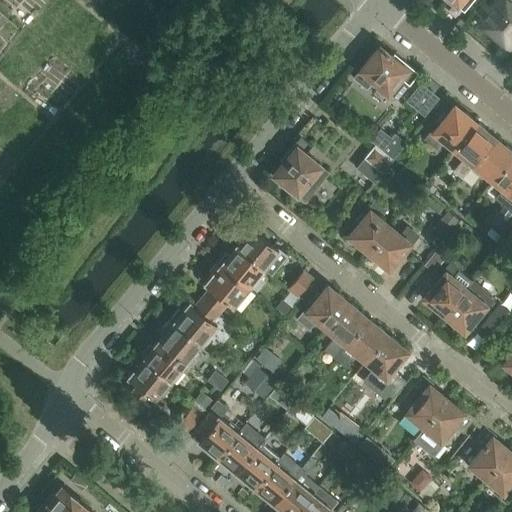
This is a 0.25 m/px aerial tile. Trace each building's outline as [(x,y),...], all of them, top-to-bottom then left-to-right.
[(450,0),(463,10),(471,0),(450,0)] [(507,46),(511,39),(511,0),(500,0),(493,9),(487,5),(479,15),(484,20),(481,24),(507,46)] [(417,74),(404,64),(406,63),(404,62),(402,64),(394,57),(396,55),(394,54),(391,57),(388,54),(388,53),(385,50),(384,51),(379,47),(373,54),(370,55),(366,60),(366,63),(354,78),(367,88),(373,81),(397,100),(409,84),(417,74)] [(426,114),(441,95),(423,80),(408,99),(426,114)] [(463,113),(455,106),(447,115),(446,114),(425,139),(434,146),(440,138),(453,148),(474,122),(472,120),(471,117),(466,113),(463,113)] [(469,170),(495,139),(485,131),(485,128),(479,124),(477,124),(474,122),(453,148),(471,163),(467,168),(469,170)] [(408,140),(388,123),(370,144),(374,147),(392,162),(393,162),(391,160),(408,140)] [(311,145),(301,137),(291,150),(290,149),(289,150),(291,152),(284,160),(282,158),(281,160),(284,162),(274,175),(281,181),(282,184),(287,188),(290,188),(305,200),(328,172),(304,153),(311,145)] [(493,181),(511,157),(511,150),(511,151),(507,146),(504,146),(495,139),(469,170),(473,173),(477,168),(493,181)] [(392,162),(374,147),(356,168),(373,183),(383,171),(387,174),(393,167),(390,164),(392,162)] [(511,157),(493,181),(506,191),(499,200),(508,207),(511,201),(511,157)] [(462,178),(469,170),(467,168),(461,162),(454,171),(462,178)] [(471,185),(478,176),(473,173),(469,170),(462,178),(471,185)] [(430,199),(425,205),(438,214),(442,209),(430,199)] [(365,250),(368,252),(389,226),(377,216),(383,207),(375,200),(354,226),(355,227),(348,236),(357,243),(357,245),(363,250),(365,250)] [(443,239),(458,221),(447,211),(431,230),(434,232),(429,237),(437,243),(441,238),(443,239)] [(504,234),(511,224),(511,215),(507,212),(495,226),(504,234)] [(389,226),(368,252),(371,254),(372,257),(377,262),(380,261),(388,268),(395,260),(397,261),(418,236),(409,229),(402,237),(389,226)] [(276,246),(275,247),(251,227),(246,234),(241,233),(236,240),(237,244),(265,267),(273,273),(288,256),(276,246)] [(265,267),(237,244),(230,253),(225,252),(217,263),(248,288),(265,267)] [(435,251),(428,259),(437,267),(444,258),(435,251)] [(209,288),(228,303),(232,307),(248,288),(217,263),(209,272),(211,276),(205,284),(209,288)] [(441,312),(444,314),(465,288),(452,278),(459,270),(451,263),(430,288),(431,289),(424,298),(432,305),(433,307),(438,312),(441,312)] [(295,297),(311,278),(302,270),(286,289),(295,297)] [(472,323),(493,298),(472,280),(465,288),(444,314),(447,316),(447,319),(453,324),(455,323),(464,330),(471,322),(472,323)] [(336,293),(327,286),(320,295),(319,293),(298,319),(307,326),(313,318),(326,328),(347,302),(345,300),(344,297),(339,293),(336,293)] [(228,303),(209,288),(202,297),(220,312),(228,303)] [(220,312),(202,297),(194,306),(213,321),(220,312)] [(179,309),(171,319),(201,344),(217,325),(213,321),(194,306),(189,302),(183,310),(179,309)] [(346,344),(367,319),(358,311),(358,308),(352,304),(349,304),(347,302),(326,328),(346,344)] [(500,303),(477,332),(487,340),(510,311),(500,303)] [(164,333),(158,340),(186,363),(201,344),(171,319),(162,329),(164,333)] [(366,361),(387,335),(385,333),(385,330),(379,326),(377,326),(367,319),(346,344),(366,361)] [(387,335),(366,361),(379,371),(372,379),(381,386),(401,361),(400,360),(407,351),(399,344),(398,341),(393,337),(390,337),(387,335)] [(148,346),(140,356),(171,381),(186,363),(158,340),(152,347),(148,346)] [(334,358),(342,349),(334,342),(326,351),(334,358)] [(343,365),(351,356),(342,349),(334,358),(343,365)] [(273,355),(264,366),(270,371),(279,360),(273,355)] [(155,400),(171,381),(140,356),(132,366),(134,370),(128,377),(135,384),(132,388),(144,398),(148,394),(155,400)] [(250,360),(242,371),(251,378),(257,371),(259,368),(250,360)] [(246,385),(264,400),(276,386),(257,371),(251,378),(246,385)] [(407,413),(423,427),(447,399),(430,386),(432,384),(423,377),(412,390),(420,396),(407,413)] [(463,412),(447,399),(423,427),(441,441),(454,424),(462,431),(473,418),(464,411),(463,412)] [(198,442),(217,457),(237,432),(219,418),(227,408),(218,400),(195,428),(203,435),(198,442)] [(294,401),(286,410),(292,416),(301,406),(294,401)] [(176,425),(185,432),(204,410),(195,403),(176,425)] [(342,413),(332,425),(350,439),(360,428),(342,413)] [(305,426),(304,428),(310,433),(320,422),(313,417),(305,426)] [(469,464),(487,478),(510,451),(493,437),(495,435),(486,428),(475,441),(483,448),(469,464)] [(235,472),(255,447),(263,438),(255,431),(247,440),(237,432),(217,457),(235,472)] [(359,447),(387,470),(395,461),(366,437),(359,447)] [(275,463),(263,453),(271,444),(263,438),(255,447),(235,472),(254,487),(275,463)] [(511,452),(510,451),(487,478),(503,492),(511,481),(511,452)] [(284,511),(296,511),(318,486),(303,474),(305,471),(306,472),(315,461),(310,456),(293,478),(273,503),(284,511)] [(275,463),(254,487),(273,503),(293,478),(275,463)] [(420,473),(410,484),(419,492),(430,479),(423,473),(420,473)] [(75,474),(70,480),(83,490),(88,484),(75,474)] [(51,495),(44,503),(54,511),(93,511),(83,504),(83,503),(72,494),(71,494),(61,486),(54,494),(51,495)] [(334,511),(331,509),(337,502),(318,486),(296,511),(334,511)] [(54,511),(44,503),(36,511),(54,511)]
